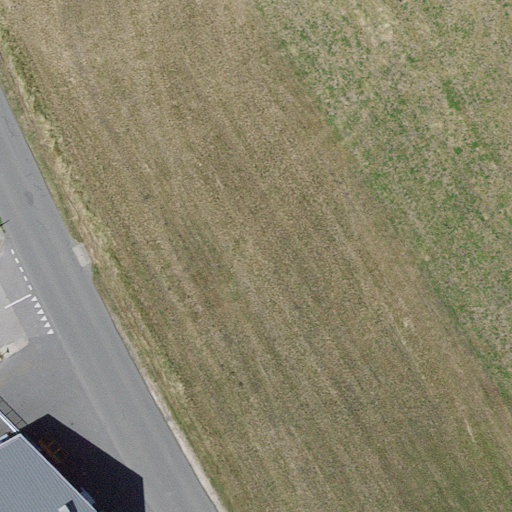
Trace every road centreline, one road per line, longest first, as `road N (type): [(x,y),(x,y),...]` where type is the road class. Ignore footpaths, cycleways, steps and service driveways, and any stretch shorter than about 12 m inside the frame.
road 1 (unclassified): [(187,511),(61,286)]
road 2 (unclassified): [(61,286),(0,162)]
